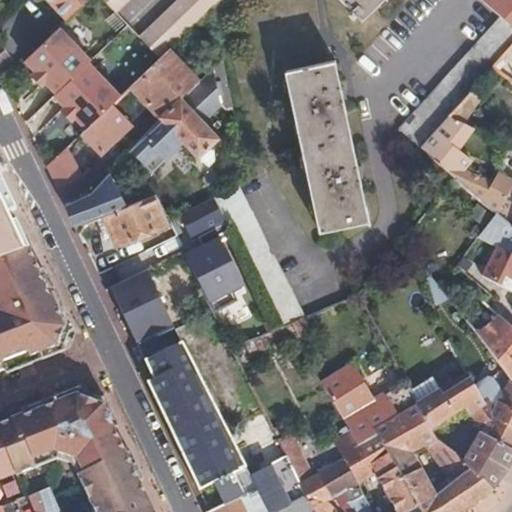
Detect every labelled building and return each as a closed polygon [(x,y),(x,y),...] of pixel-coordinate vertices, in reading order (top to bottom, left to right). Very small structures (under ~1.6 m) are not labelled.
[(48,0),(66,19),(67,18),(76,10),(86,0),(48,0)] [(105,0),(114,9),(123,0),(105,0)] [(168,49),(208,10),(219,0),(176,0),(138,36),(159,58),(168,49)] [(345,0),(361,16),(377,0),(345,0)] [(511,0),(478,0),(501,20),(511,29),(511,0)] [(445,120),(491,70),(511,45),(511,29),(501,20),(400,130),(420,148),(429,138),(445,120)] [(59,26),(25,58),(35,70),(31,73),(40,84),(45,80),(56,92),(88,62),(90,60),(59,26)] [(204,123),(177,94),(194,77),(168,49),(159,58),(130,86),(148,104),(164,120),(186,144),(197,155),(216,138),(204,123)] [(336,61),(285,71),(318,232),(368,222),(360,180),(365,179),(362,164),(357,165),(343,100),(348,99),(345,85),(341,86),(336,61)] [(119,96),(88,62),(56,92),(54,94),(65,106),(60,109),(70,120),(75,116),(85,128),(105,109),(119,96)] [(177,94),(204,123),(222,106),(210,62),(194,77),(177,94)] [(492,141),(509,112),(490,103),(507,81),(491,70),(445,120),(488,140),(492,141)] [(123,128),(148,104),(130,86),(119,96),(105,109),(123,128)] [(87,163),(123,128),(105,109),(85,128),(69,143),(87,163)] [(186,144),(164,120),(129,152),(151,176),(186,144)] [(474,162),(488,140),(445,120),(429,138),(472,163),(474,162)] [(456,180),(472,163),(429,138),(420,148),(456,180)] [(78,177),(64,148),(44,165),(55,187),(78,177)] [(478,202),(498,176),(474,162),(472,163),(456,180),(454,183),(478,202)] [(101,216),(125,206),(110,170),(57,192),(72,228),(101,216)] [(511,184),(507,182),(498,176),(478,202),(496,217),(511,230),(511,184)] [(12,206),(0,181),(0,191),(8,208),(12,206)] [(270,336),(280,331),(291,325),(304,319),(237,187),(212,200),(177,217),(190,241),(224,224),(229,233),(273,320),(264,324),(270,336)] [(0,259),(28,249),(8,208),(0,191),(0,259)] [(168,223),(154,195),(125,206),(101,216),(115,247),(170,225),(168,223)] [(511,230),(496,217),(482,236),(498,249),(483,278),(511,293),(511,230)] [(217,238),(229,233),(224,224),(190,241),(194,250),(217,238)] [(244,284),(217,238),(185,256),(212,302),(244,284)] [(0,358),(1,361),(28,350),(32,356),(54,345),(64,324),(28,249),(0,259),(0,358)] [(174,328),(147,269),(109,287),(136,346),(174,328)] [(511,327),(502,318),(490,331),(487,328),(484,330),(478,325),(472,330),(473,331),(510,382),(497,404),(511,412),(511,327)] [(200,484),(244,463),(182,339),(144,358),(154,376),(148,379),(200,484)] [(452,348),(448,340),(438,345),(446,360),(456,355),(452,348)] [(465,351),(461,344),(452,348),(456,355),(465,351)] [(432,430),(419,405),(418,403),(411,390),(406,382),(376,399),(357,361),(325,384),(350,427),(353,431),(351,436),(358,445),(376,437),(393,467),(414,455),(438,441),(432,430)] [(445,397),(472,383),(469,377),(441,391),(445,397)] [(441,391),(434,378),(411,390),(418,403),(441,391)] [(432,430),(467,410),(483,433),(497,412),(494,410),(487,403),(483,406),(472,383),(445,397),(441,391),(418,403),(419,405),(432,430)] [(154,511),(104,401),(76,391),(0,419),(0,436),(16,473),(59,456),(75,460),(93,511),(154,511)] [(511,412),(497,404),(494,410),(497,412),(511,421),(511,412)] [(511,450),(511,421),(497,412),(483,433),(481,436),(511,450)] [(420,511),(393,467),(376,437),(358,445),(351,436),(353,431),(350,427),(342,431),(344,438),(335,443),(343,461),(316,475),(318,479),(329,499),(350,491),(378,478),(398,511),(420,511)] [(0,479),(16,473),(0,436),(0,479)] [(511,473),(511,471),(511,450),(481,436),(464,463),(490,495),(511,473)] [(258,465),(279,457),(273,441),(252,449),(258,465)] [(490,495),(464,463),(460,458),(451,451),(438,441),(414,455),(434,491),(454,478),(475,507),(490,495)] [(467,511),(475,507),(454,478),(434,491),(414,455),(393,467),(420,511),(467,511)] [(315,511),(302,486),(287,457),(269,467),(278,484),(257,494),(264,509),(266,511),(315,511)] [(278,484),(269,467),(248,477),(257,494),(278,484)] [(256,511),(264,509),(257,494),(248,477),(245,469),(234,474),(245,497),(212,511),(256,511)] [(355,511),(350,504),(364,496),(362,492),(350,491),(329,499),(318,479),(302,486),(315,511),(355,511)] [(59,511),(50,492),(41,496),(30,500),(35,511),(59,511)] [(355,511),(359,511),(369,505),(364,496),(350,504),(355,511)]
